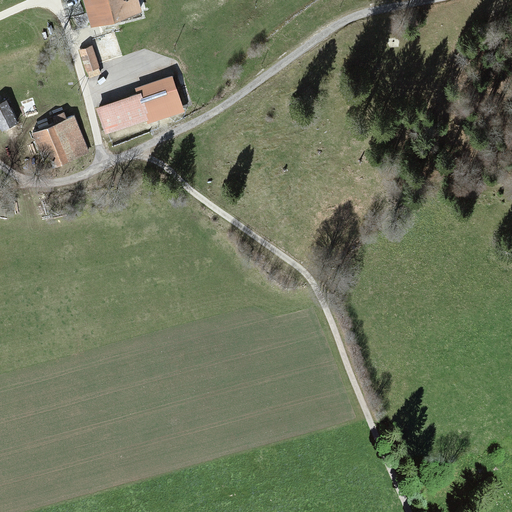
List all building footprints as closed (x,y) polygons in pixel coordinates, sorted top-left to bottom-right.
[(140,0),(84,0),(92,24),(143,9),(140,0)] [(90,44),(78,48),(86,72),(98,68),(90,44)] [(141,89),(96,105),(105,133),(151,117),(141,89)] [(11,99),(0,103),(0,119),(6,133),(23,126),(11,99)] [(73,112),(32,129),(48,167),(89,151),(73,112)]
